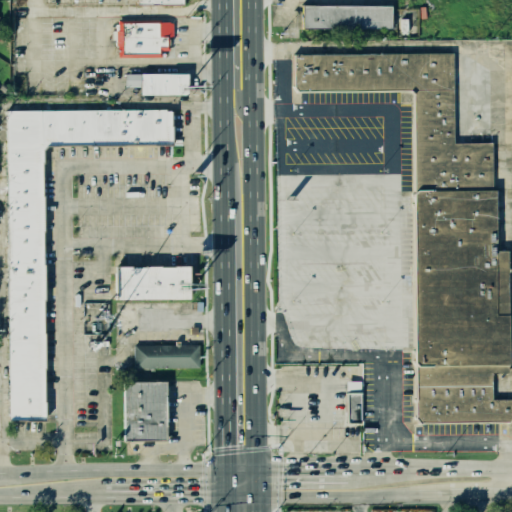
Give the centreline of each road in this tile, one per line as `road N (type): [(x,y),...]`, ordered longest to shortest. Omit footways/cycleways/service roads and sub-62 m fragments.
road 1 (primary): [(220,0),(225,511)]
road 2 (primary): [(254,495),(251,0)]
road 3 (secondary): [(253,471),(0,471)]
road 4 (secondary): [(511,471),(297,472)]
road 5 (secondary): [(254,495),(445,496)]
road 6 (secondary): [(103,494),(225,495)]
